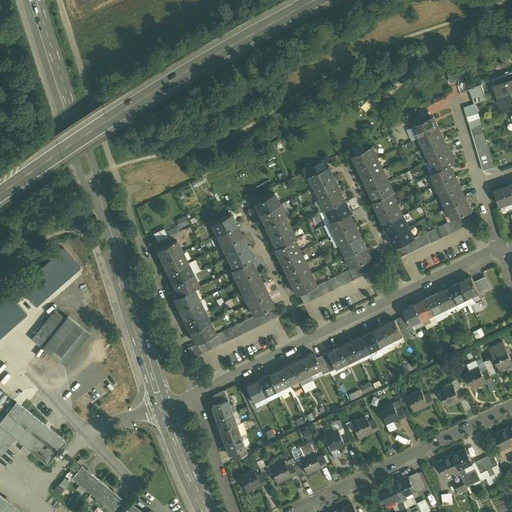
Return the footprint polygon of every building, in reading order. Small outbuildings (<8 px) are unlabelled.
[(511,71),(492,80),(494,86),(511,79),(511,71)] [(511,79),(494,86),(498,96),(511,91),(511,79)] [(481,85),(469,90),(474,104),(475,104),(486,100),(481,85)] [(511,91),(498,96),(501,107),(511,103),(511,91)] [(474,104),(464,108),(467,118),(478,114),(475,104),(474,104)] [(428,112),(418,117),(421,122),(431,117),(428,112)] [(478,114),(467,118),(468,123),(480,119),(478,114)] [(421,122),(416,124),(422,136),(439,128),(433,116),(431,117),(421,122)] [(480,119),(468,123),(470,129),(481,126),(480,119)] [(481,126),(470,129),(471,131),(474,136),(483,132),(481,126)] [(439,128),(422,136),(427,147),(444,140),(439,128)] [(474,136),(473,137),(475,142),(485,137),(483,132),(474,136)] [(475,142),(474,143),(477,148),(486,143),(485,137),(475,142)] [(444,140),(427,147),(433,159),(450,151),(444,140)] [(477,148),(476,148),(479,153),(488,148),(486,143),(477,148)] [(369,148),(353,156),(358,168),(375,159),(369,148)] [(479,153),(478,154),(480,159),(490,154),(488,148),(479,153)] [(450,151),(433,159),(438,170),(450,165),(455,162),(450,151)] [(480,159),(479,160),(482,165),(491,160),(490,154),(480,159)] [(375,159),(358,168),(364,179),(380,171),(375,159)] [(482,165),(481,166),(484,171),(494,168),(491,160),(482,165)] [(438,170),(433,173),(439,184),(455,176),(450,165),(438,170)] [(329,167),(312,175),(318,186),(335,178),(329,167)] [(380,171),(364,179),(369,190),(386,182),(380,171)] [(455,176),(439,184),(444,196),(461,187),(455,176)] [(335,178),(318,186),(323,198),(340,190),(335,178)] [(386,182),(369,190),(375,201),(389,194),(391,193),(386,182)] [(511,201),(511,197),(508,186),(494,191),(499,206),(511,201)] [(461,187),(444,196),(449,207),(466,199),(461,187)] [(340,190),(323,198),(329,209),(346,201),(340,190)] [(375,201),(372,202),(378,213),(395,205),(389,194),(375,201)] [(271,195),(254,203),(260,214),(276,206),(271,195)] [(466,199),(449,207),(455,219),(460,216),(465,214),(470,211),(472,210),(466,199)] [(346,201),(329,209),(334,221),(349,213),(351,212),(346,201)] [(395,205),(378,213),(384,225),(400,217),(395,205)] [(276,206),(260,214),(265,226),(282,218),(276,206)] [(475,222),(470,211),(465,214),(470,224),(475,222)] [(334,221),(332,222),(338,233),(355,225),(349,213),(334,221)] [(231,214),(214,222),(220,234),(236,226),(231,214)] [(470,224),(465,214),(460,216),(465,227),(470,224)] [(455,219),(459,229),(465,227),(460,216),(455,219)] [(400,217),(384,225),(389,236),(406,228),(400,217)] [(282,218),(265,226),(271,237),(287,229),(282,218)] [(455,219),(450,221),(454,231),(459,229),(455,219)] [(450,221),(444,224),(449,234),(454,231),(450,221)] [(444,224),(439,226),(444,236),(449,234),(444,224)] [(338,233),(335,234),(341,245),(343,244),(360,236),(355,225),(338,233)] [(236,226),(220,234),(225,245),(242,237),(236,226)] [(444,236),(439,226),(435,228),(440,238),(444,236)] [(406,228),(389,236),(395,248),(395,247),(401,245),(406,243),(411,240),(412,239),(406,228)] [(435,228),(430,231),(435,241),(440,238),(435,228)] [(287,229),(271,237),(276,248),(291,241),(293,240),(287,229)] [(435,241),(430,231),(426,233),(431,243),(435,241)] [(431,243),(426,233),(421,235),(425,245),(431,243)] [(421,235),(416,238),(421,248),(425,245),(421,235)] [(360,236),(343,244),(349,255),(366,247),(360,236)] [(242,237),(225,245),(231,256),(247,248),(242,237)] [(168,238),(157,242),(160,248),(170,243),(168,238)] [(421,248),(416,238),(412,239),(411,240),(415,250),(421,248)] [(160,248),(157,250),(163,261),(179,253),(182,252),(177,240),(170,243),(160,248)] [(415,250),(411,240),(406,243),(410,253),(415,250)] [(276,248),(275,249),(280,261),(297,252),(291,241),(276,248)] [(410,253),(406,243),(401,245),(405,255),(410,253)] [(401,245),(395,247),(400,258),(405,255),(401,245)] [(19,286),(36,306),(80,267),(63,247),(19,286)] [(366,247),(349,255),(355,267),(359,265),(364,262),(370,260),(372,259),(366,247)] [(247,248),(231,256),(237,268),(251,261),(253,260),(247,248)] [(297,252),(280,261),(286,272),(302,264),(297,252)] [(179,253),(163,261),(168,272),(185,265),(179,253)] [(370,260),(364,262),(369,273),(375,270),(370,260)] [(237,268),(235,269),(240,280),(257,272),(251,261),(237,268)] [(369,273),(364,262),(359,265),(364,275),(369,273)] [(302,264),(286,272),(291,283),(308,275),(302,264)] [(185,265),(168,272),(174,284),(190,276),(185,265)] [(355,267),(354,267),(359,277),(364,275),(359,265),(355,267)] [(359,277),(354,267),(349,270),(354,280),(359,277)] [(349,270),(344,272),(349,282),(354,280),(349,270)] [(257,272),(240,280),(245,291),(262,283),(257,272)] [(349,282),(344,272),(339,274),(344,285),(349,282)] [(344,285),(339,274),(334,277),(339,287),(344,285)] [(308,275),(291,283),(297,295),(299,294),(304,291),(309,289),(313,287),(308,275)] [(190,276),(174,284),(179,295),(191,290),(195,287),(190,276)] [(334,277),(329,279),(334,290),(339,287),(334,277)] [(471,277),(459,283),(467,298),(473,296),(479,293),(478,292),(473,282),(471,277)] [(484,277),(479,279),(484,289),(489,287),(484,277)] [(329,279),(324,282),(329,292),(334,290),(329,279)] [(484,289),(479,279),(473,282),(478,292),(484,289)] [(324,282),(319,284),(324,294),(329,292),(324,282)] [(262,283),(245,291),(251,303),(268,294),(262,283)] [(459,283),(448,288),(456,304),(467,298),(459,283)] [(319,284),(314,287),(319,297),(324,294),(319,284)] [(319,297),(314,287),(313,287),(309,289),(314,299),(319,297)] [(448,288),(437,293),(445,309),(456,304),(448,288)] [(314,299),(309,289),(304,291),(309,301),(314,299)] [(179,295),(174,298),(179,309),(196,301),(191,290),(179,295)] [(304,291),(299,294),(304,304),(309,301),(304,291)] [(437,293),(426,299),(434,315),(445,309),(437,293)] [(479,293),(473,296),(476,303),(482,300),(479,293)] [(268,294),(251,303),(256,314),(257,314),(262,312),(267,309),(272,307),(273,306),(268,294)] [(0,303),(0,336),(26,313),(10,295),(0,303)] [(476,303),(473,296),(467,298),(469,304),(470,304),(471,306),(476,303)] [(426,299),(415,304),(422,320),(429,317),(434,315),(426,299)] [(196,301),(179,309),(185,320),(202,312),(196,301)] [(415,304),(403,310),(406,315),(411,326),(422,320),(415,304)] [(272,307),(267,309),(272,319),(277,317),(272,307)] [(267,309),(262,312),(267,322),(272,319),(267,309)] [(56,312),(33,340),(42,347),(65,319),(56,312)] [(202,312),(185,320),(190,332),(207,324),(202,312)] [(262,312),(257,314),(262,324),(267,322),(262,312)] [(256,314),(252,316),(257,327),(262,324),(257,314),(256,314)] [(406,315),(400,317),(405,328),(406,328),(411,326),(406,315)] [(90,334),(68,316),(65,319),(42,347),(64,365),(90,334)] [(257,327),(252,316),(247,319),(252,329),(257,327)] [(400,317),(395,320),(400,330),(405,328),(400,317)] [(252,329),(247,319),(242,321),(247,331),(252,329)] [(395,320),(383,326),(391,341),(402,336),(403,336),(400,330),(395,320)] [(422,320),(411,326),(413,330),(424,324),(422,320)] [(242,321),(237,324),(242,334),(247,331),(242,321)] [(207,324),(190,332),(196,343),(197,343),(202,340),(207,338),(212,336),(213,335),(207,324)] [(237,324),(232,326),(237,336),(242,334),(237,324)] [(232,326),(227,328),(232,339),(237,336),(232,326)] [(383,326),(372,331),(380,347),(391,341),(383,326)] [(411,326),(406,328),(410,337),(411,339),(416,337),(413,330),(411,326)] [(232,339),(227,328),(222,331),(227,341),(232,339)] [(405,328),(400,330),(403,336),(402,336),(404,340),(410,337),(406,328),(405,328)] [(227,341),(222,331),(217,333),(222,343),(227,341)] [(372,331),(361,337),(368,352),(375,349),(380,347),(372,331)] [(213,335),(212,336),(217,346),(222,343),(217,333),(213,335)] [(212,336),(207,338),(212,348),(217,346),(212,336)] [(361,337),(350,342),(357,358),(358,358),(368,352),(361,337)] [(207,338),(202,340),(207,351),(212,348),(207,338)] [(202,340),(197,343),(202,353),(207,351),(202,340)] [(357,358),(350,342),(338,348),(346,363),(357,358)] [(503,342),(489,348),(492,356),(506,349),(503,342)] [(196,343),(192,345),(197,356),(202,353),(197,343),(196,343)] [(192,345),(186,348),(191,358),(197,356),(192,345)] [(338,348),(327,353),(335,369),(346,363),(338,348)] [(506,349),(492,356),(500,371),(511,365),(511,362),(508,355),(506,349)] [(314,353),(302,359),(310,374),(321,369),(316,358),(314,353)] [(327,353),(321,356),(329,372),(335,369),(327,353)] [(329,372),(321,356),(316,358),(321,369),(323,374),(329,372)] [(357,358),(346,363),(348,368),(360,362),(358,358),(357,358)] [(302,359),(291,364),(298,380),(310,374),(302,359)] [(329,372),(330,375),(343,369),(343,370),(348,368),(346,363),(335,369),(329,372)] [(291,364),(279,370),(287,385),(298,380),(291,364)] [(481,373),(479,368),(465,375),(473,390),(486,383),(481,373)] [(279,370),(268,375),(276,391),(287,385),(279,370)] [(492,380),(487,371),(481,373),(486,383),(492,380)] [(310,374),(298,380),(301,385),(312,379),(310,374)] [(268,375),(257,380),(264,396),(265,396),(276,391),(268,375)] [(264,396),(257,380),(245,386),(253,402),(264,396)] [(298,380),(287,385),(290,392),(302,387),(301,385),(298,380)] [(369,382),(361,386),(364,393),(372,389),(369,382)] [(453,386),(439,392),(447,407),(460,401),(456,391),(453,386)] [(461,389),(456,391),(460,401),(466,398),(461,389)] [(224,390),(213,396),(216,404),(228,400),(224,390)] [(424,396),(421,390),(408,397),(415,411),(429,405),(424,396)] [(429,393),(424,396),(429,405),(434,403),(429,393)] [(264,396),(253,402),(256,407),(267,402),(265,396),(264,396)] [(216,404),(211,406),(215,418),(232,412),(230,406),(228,400),(216,404)] [(65,443),(16,403),(0,422),(0,428),(9,435),(46,466),(65,443)] [(396,409),(393,403),(379,410),(387,425),(400,419),(396,409)] [(401,406),(396,409),(400,419),(406,417),(401,406)] [(232,412),(215,418),(220,430),(236,424),(232,412)] [(368,422),(365,417),(352,424),(359,439),(372,432),(368,422)] [(373,419),(368,422),(372,432),(378,429),(373,419)] [(240,423),(236,424),(240,436),(245,434),(242,423),(240,423)] [(236,424),(220,430),(224,442),(240,436),(236,424)] [(0,445),(9,435),(0,428),(0,445)] [(511,444),(511,436),(508,428),(494,435),(501,450),(511,445),(511,444)] [(340,436),(337,430),(323,437),(333,456),(339,454),(336,449),(344,445),(340,436)] [(350,443),(345,433),(340,436),(344,445),(350,443)] [(245,434),(240,436),(244,448),(246,454),(251,452),(245,434)] [(240,436),(224,442),(228,454),(232,453),(244,448),(240,436)] [(308,442),(299,447),(304,457),(313,452),(308,442)] [(299,447),(291,451),(295,458),(296,461),(300,459),(304,457),(299,447)] [(244,448),(232,453),(234,460),(246,454),(244,448)] [(465,449),(451,455),(458,470),(464,468),(472,463),(465,449)] [(316,458),(313,452),(304,457),(300,459),(307,474),(321,467),(316,458)] [(493,454),(487,457),(492,468),(498,465),(493,454)] [(321,455),(316,458),(321,467),(326,465),(321,455)] [(451,455),(437,462),(444,477),(454,472),(458,470),(451,455)] [(487,457),(475,463),(480,474),(486,471),(489,477),(495,474),(492,468),(487,457)] [(286,467),(283,461),(270,468),(277,483),(291,476),(286,467)] [(292,464),(286,467),(291,476),(296,474),(292,464)] [(100,482),(81,467),(78,471),(77,470),(76,472),(77,473),(72,479),(90,494),(100,482)] [(464,468),(458,470),(460,474),(463,480),(466,487),(480,480),(478,475),(475,469),(467,473),(464,468)] [(253,471),(239,476),(247,492),(260,485),(256,476),(253,471)] [(480,474),(478,475),(480,480),(481,481),(487,478),(489,477),(486,471),(480,474)] [(408,476),(415,491),(424,487),(417,472),(408,476)] [(261,473),(256,476),(260,485),(266,482),(261,473)] [(489,477),(487,478),(490,485),(498,481),(495,474),(489,477)] [(408,476),(394,483),(401,498),(415,491),(408,476)] [(463,480),(454,485),(457,491),(466,487),(463,480)] [(100,482),(90,494),(112,511),(117,505),(118,505),(119,504),(118,503),(121,500),(100,482)] [(394,483),(380,490),(387,505),(401,498),(394,483)] [(466,487),(457,491),(458,495),(468,490),(466,487)] [(443,504),(453,503),(452,492),(442,494),(443,504)] [(17,511),(0,497),(0,511),(17,511)] [(420,511),(416,503),(406,508),(407,511),(420,511)]
